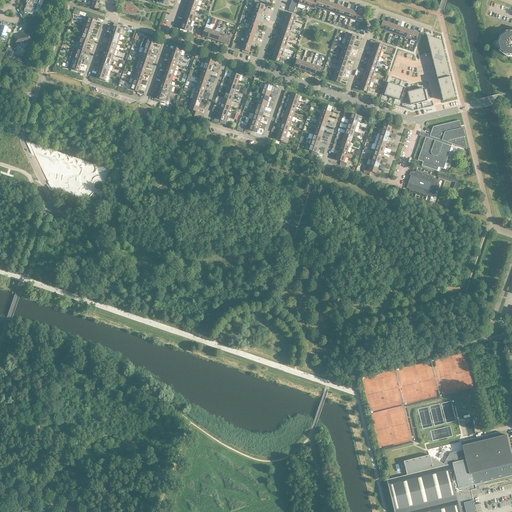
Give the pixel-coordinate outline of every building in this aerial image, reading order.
[(30,0),(30,1),(29,1),(28,1),(27,1),(26,2),(26,3),(27,3),(24,11),(32,14),(33,10),(36,10),(37,4),(38,5),(39,0),(30,0)] [(294,0),(293,0),(291,0),(288,11),(294,13),(297,1),(294,0)] [(99,4),(90,1),(89,6),(97,9),(99,4)] [(257,2),(254,1),(253,3),(256,4),(254,8),(263,11),(265,5),(256,3),(257,2)] [(360,11),(358,10),(357,12),(358,12),(355,21),(361,23),(364,14),(359,13),(360,11)] [(253,12),(251,11),(250,14),(252,14),(251,18),(259,21),(261,16),(253,13),(253,12)] [(98,18),(85,13),(85,14),(86,14),(85,17),(86,17),(85,21),(86,21),(85,23),(93,25),(95,20),(97,21),(98,18)] [(287,13),(285,19),(294,21),(295,18),(297,18),(298,16),(296,15),(295,16),(287,13)] [(250,22),(247,21),(246,24),(249,25),(248,28),(256,31),(257,26),(249,23),(250,22)] [(388,23),(386,22),(382,21),(380,29),(385,31),(388,23)] [(120,25),(114,23),(112,26),(114,27),(112,32),(121,35),(122,29),(119,28),(120,25)] [(190,26),(182,23),(181,24),(180,28),(188,31),(190,26)] [(14,35),(16,45),(20,44),(20,45),(21,45),(21,44),(31,42),(30,35),(32,34),(33,32),(36,33),(38,28),(27,24),(25,30),(26,30),(25,30),(24,31),(23,33),(23,34),(14,35)] [(0,37),(0,36),(7,39),(9,34),(6,33),(8,28),(1,25),(0,28),(0,37)] [(94,31),(92,30),(83,27),(81,31),(82,31),(82,32),(82,33),(90,36),(91,33),(96,34),(97,32),(94,31)] [(212,28),(210,27),(209,29),(205,28),(202,36),(207,38),(210,30),(211,30),(212,28)] [(222,31),(220,30),(219,33),(215,31),(212,40),(217,41),(220,33),(222,33),(222,31)] [(246,32),(244,31),(243,34),(245,35),(244,39),(252,41),(254,36),(246,34),(246,32)] [(419,33),(413,31),(410,40),(416,41),(419,33)] [(511,31),(507,31),(500,36),(498,44),(500,51),(500,52),(506,56),(507,57),(511,56),(511,31)] [(82,32),(80,32),(79,33),(81,34),(80,34),(79,38),(88,41),(90,36),(82,33),(82,32)] [(230,34),(229,36),(225,35),(223,43),(228,45),(231,37),(232,37),(233,35),(230,34)] [(348,34),(346,39),(354,42),(356,37),(348,34)] [(119,40),(105,35),(105,37),(110,39),(109,42),(117,45),(119,40)] [(441,41),(426,36),(430,51),(442,47),(441,41)] [(155,40),(144,37),(142,42),(153,46),(155,40)] [(88,41),(79,38),(77,43),(86,46),(88,41)] [(354,42),(346,39),(344,44),(352,47),(352,48),(354,49),(355,47),(353,46),(354,42)] [(153,46),(142,42),(141,47),(143,48),(151,51),(153,46)] [(243,43),(240,42),(239,44),(242,45),(240,49),(249,52),(250,47),(242,44),(243,43)] [(86,46),(77,43),(76,48),(85,51),(86,46)] [(375,43),(373,48),(381,51),(383,46),(375,43)] [(71,52),(83,56),(85,51),(76,48),(73,47),(72,51),(73,51),(72,52),(71,52)] [(174,47),(172,52),(180,55),(182,50),(174,47)] [(442,47),(430,51),(432,61),(445,57),(444,57),(443,54),(444,54),(442,47)] [(351,52),(342,49),(341,55),(349,57),(348,59),(351,59),(352,57),(349,56),(351,52)] [(83,56),(71,52),(72,52),(72,54),(71,54),(70,57),(69,57),(81,61),(83,56)] [(281,57),(273,54),(271,60),(280,63),(281,58),(283,59),(284,57),(282,56),(281,57)] [(295,59),(296,59),(294,67),(299,69),(302,61),(298,60),(299,57),(296,56),(295,59)] [(81,61),(69,57),(70,57),(69,61),(69,62),(68,62),(79,66),(81,61)] [(445,57),(432,61),(435,70),(447,67),(446,67),(445,64),(446,64),(446,61),(444,61),(444,58),(445,58),(445,57)] [(214,61),(206,58),(204,63),(213,66),(214,61)] [(347,63),(339,60),(337,65),(345,68),(345,69),(347,70),(348,67),(346,66),(347,63)] [(79,66),(68,62),(69,63),(67,68),(66,67),(78,71),(79,66)] [(319,64),(317,63),(316,66),(317,66),(314,74),(320,76),(323,68),(318,67),(319,64)] [(447,67),(435,70),(437,80),(450,77),(448,77),(448,74),(449,74),(448,71),(447,71),(446,68),(447,68),(447,67)] [(344,73),(335,70),(334,75),(342,78),(341,79),(344,80),(345,77),(342,77),(344,73)] [(240,75),(232,72),(230,78),(238,81),(240,75)] [(107,76),(98,73),(97,78),(105,81),(107,76)] [(342,78),(334,75),(332,80),(340,83),(341,79),(342,78)] [(450,77),(437,80),(439,90),(452,87),(451,87),(450,84),(451,84),(450,81),(449,81),(449,78),(450,78),(450,77)] [(272,86),(264,83),(262,89),(271,92),(272,86)] [(139,87),(131,84),(129,89),(137,92),(139,87)] [(361,84),(360,86),(359,90),(367,92),(369,87),(361,84)] [(452,87),(439,90),(442,100),(455,97),(453,90),(452,91),(451,88),(452,87)] [(271,92),(262,89),(260,94),(269,97),(271,92)] [(169,97),(166,96),(158,93),(156,98),(155,98),(154,101),(160,103),(161,100),(167,102),(169,97)] [(300,96),(291,93),(289,98),(298,101),(300,96)] [(269,97),(260,94),(259,99),(267,102),(269,97)] [(199,107),(190,104),(188,109),(192,111),(191,115),(197,117),(198,113),(197,112),(199,107)] [(338,109),(323,104),(322,109),(330,112),(331,110),(333,111),(333,113),(336,114),(338,109)] [(226,116),(218,113),(216,119),(214,118),(213,121),(219,123),(220,120),(224,122),(226,116)] [(351,113),(349,118),(358,121),(359,116),(351,113)] [(249,118),(247,124),(258,127),(260,122),(252,119),(249,118)] [(459,120),(456,121),(433,127),(429,138),(425,137),(419,155),(417,160),(423,162),(421,167),(436,172),(438,167),(443,169),(452,144),(459,146),(459,145),(462,144),(463,148),(467,149),(464,137),(465,137),(465,135),(463,129),(463,127),(461,128),(459,120)] [(258,127),(247,124),(245,129),(244,131),(250,134),(251,131),(257,133),(258,127)] [(383,124),(381,129),(390,132),(392,127),(383,124)] [(390,132),(381,129),(380,135),(388,137),(390,132)] [(286,137),(277,134),(275,139),(281,141),(280,144),(286,146),(287,143),(284,142),(286,137)] [(377,134),(375,139),(386,143),(388,137),(380,135),(377,134)] [(386,143),(375,139),(374,144),(376,145),(384,148),(386,143)] [(318,148),(309,145),(308,150),(312,151),(311,154),(317,156),(318,153),(316,153),(318,148)] [(345,157),(337,154),(335,159),(341,161),(340,164),(346,166),(347,163),(344,162),(345,157)] [(368,159),(371,160),(379,163),(381,158),(373,155),(370,154),(368,159)] [(377,168),(369,165),(367,170),(364,169),(363,172),(369,174),(370,172),(376,173),(377,168)] [(412,169),(406,188),(409,189),(409,192),(426,197),(427,195),(434,198),(436,190),(437,190),(436,189),(437,187),(438,188),(439,185),(438,185),(439,180),(433,178),(433,176),(416,170),(416,171),(412,169)] [(500,432),(488,435),(467,440),(463,441),(464,445),(462,445),(463,449),(450,452),(444,463),(432,457),(430,457),(430,454),(403,460),(404,462),(407,474),(386,479),(394,511),(476,511),(473,500),(471,495),(469,488),(472,489),(474,486),(473,485),(484,482),(511,475),(511,455),(511,456),(506,437),(506,435),(501,436),(500,432)]
